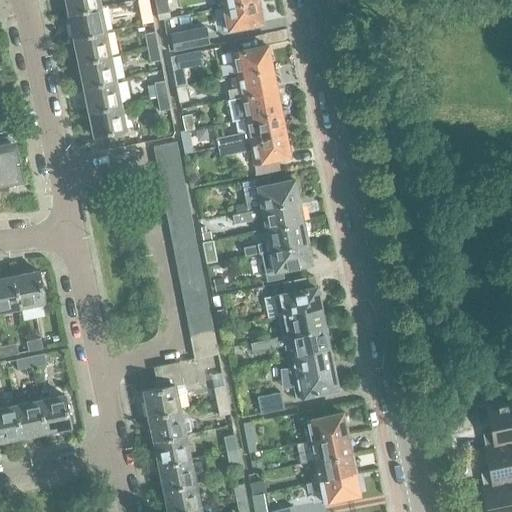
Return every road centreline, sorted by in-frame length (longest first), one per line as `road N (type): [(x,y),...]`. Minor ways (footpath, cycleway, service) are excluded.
road 1 (residential): [(418,511),(314,0)]
road 2 (residential): [(100,368),(175,351),(136,160),(60,178)]
road 3 (residential): [(60,178),(22,0)]
road 4 (residential): [(100,368),(71,232)]
road 5 (residential): [(0,478),(118,454)]
